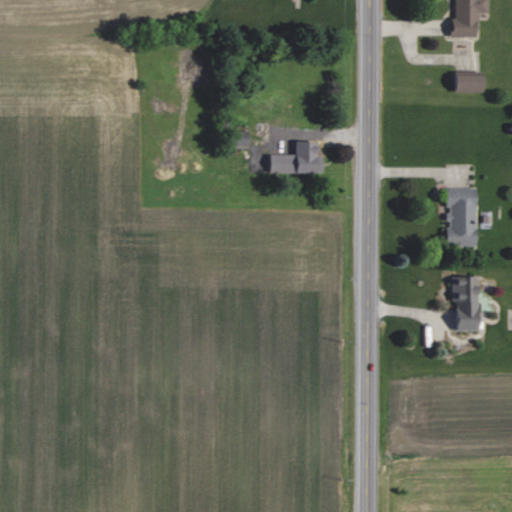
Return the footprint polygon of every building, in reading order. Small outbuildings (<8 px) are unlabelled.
[(450,0),(450,35),(475,36),(475,11),(486,11),(486,0),(450,0)] [(480,71),(452,70),(452,91),(480,91),(480,71)] [(266,153),(266,171),(319,173),(319,155),(312,155),(313,140),(293,140),(292,154),(266,153)] [(474,245),(474,188),(445,187),(444,212),(443,212),(443,223),(443,245),(474,245)] [(449,276),(449,301),(453,301),(453,330),(475,330),(475,275),(449,276)]
